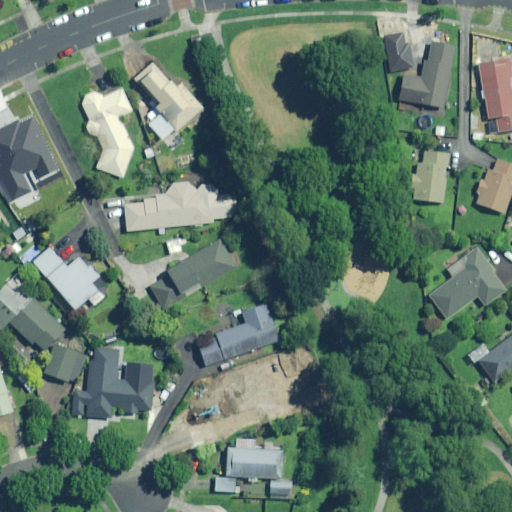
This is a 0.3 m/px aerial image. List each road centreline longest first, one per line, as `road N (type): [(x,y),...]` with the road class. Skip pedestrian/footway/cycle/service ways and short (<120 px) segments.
road 1 (tertiary): [(0,67),(73,31),(169,0)]
road 2 (residential): [(0,482),(68,467),(143,492)]
